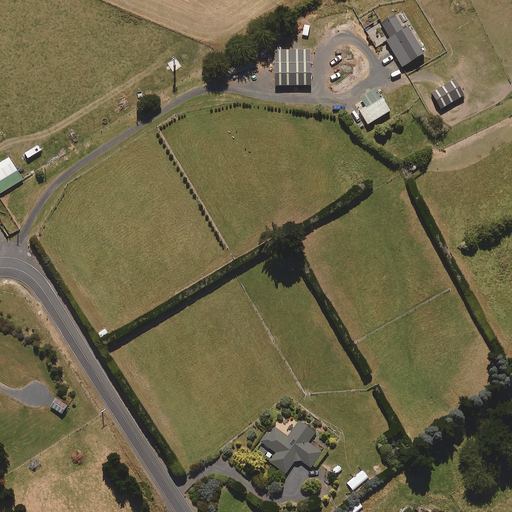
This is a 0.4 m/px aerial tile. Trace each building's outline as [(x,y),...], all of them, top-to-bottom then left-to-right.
[(406,27),(403,29),(394,15),(380,24),(389,38),(385,40),(401,66),(422,53),(406,27)] [(311,85),(311,49),(275,50),(276,85),(311,85)] [(440,109),(463,95),(453,79),(430,93),(440,109)] [(375,89),(359,99),(364,106),(357,110),(366,124),(389,111),(375,89)] [(0,193),(23,179),(9,157),(1,163),(0,161),(0,193)] [(62,414),(68,406),(56,398),(50,406),(62,414)] [(300,420),(288,436),(274,427),(270,432),(268,431),(260,443),(275,453),(270,461),(287,473),(295,461),(296,461),(299,461),(300,459),(310,466),(322,450),(309,442),(317,431),(300,420)] [(272,454),(260,446),(257,450),(269,459),(272,454)] [(353,490),(368,477),(362,470),(347,483),(353,490)]
